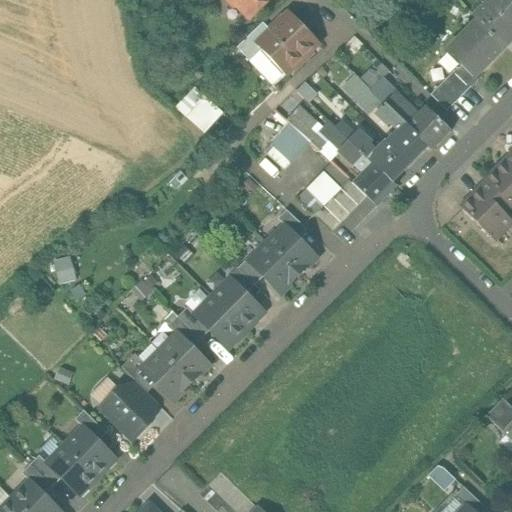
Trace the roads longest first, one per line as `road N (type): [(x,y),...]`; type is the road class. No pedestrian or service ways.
road 1 (residential): [(405,209),(96,511)]
road 2 (residential): [(511,102),(405,209)]
road 3 (residential): [(511,311),(405,209)]
